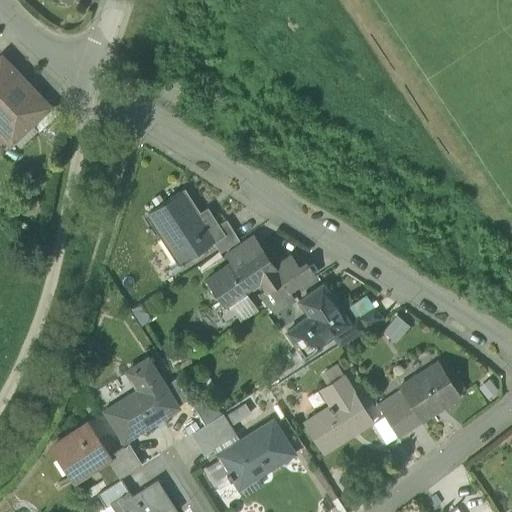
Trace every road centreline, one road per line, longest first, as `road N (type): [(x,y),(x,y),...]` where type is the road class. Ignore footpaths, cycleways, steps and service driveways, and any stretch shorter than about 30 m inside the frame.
road 1 (residential): [(85,87),(511,360)]
road 2 (residential): [(511,413),(378,511)]
